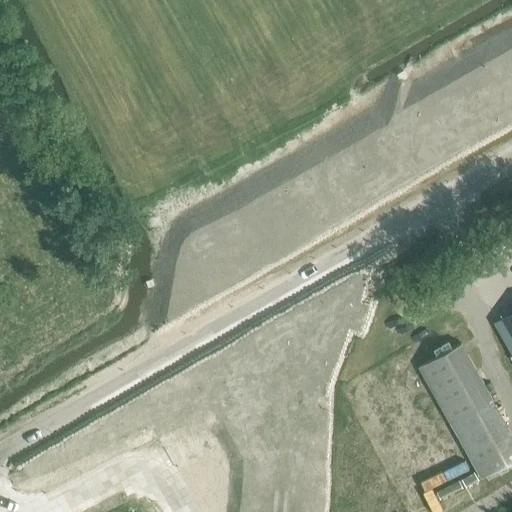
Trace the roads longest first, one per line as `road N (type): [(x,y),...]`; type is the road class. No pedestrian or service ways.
road 1 (unknown): [(440,197),(487,278),(474,321),(511,407)]
road 2 (tertiary): [(511,155),(326,264)]
road 3 (tertiary): [(0,453),(139,374)]
road 4 (tertiary): [(184,511),(169,486),(134,475),(49,511)]
road 5 (tertiary): [(293,255),(353,197),(400,177)]
road 6 (tertiary): [(511,113),(400,177)]
road 7 (tertiary): [(299,473),(309,420),(303,353)]
